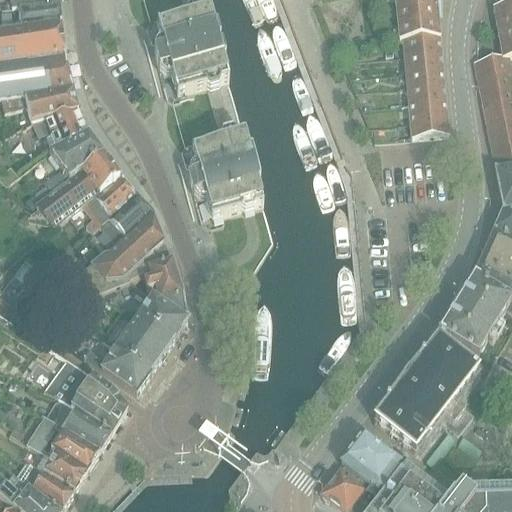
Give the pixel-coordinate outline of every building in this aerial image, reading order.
[(0,15),(18,13),(58,11),(56,0),(9,0),(10,8),(0,9),(0,12),(0,13),(0,15)] [(435,0),(394,0),(398,45),(403,45),(439,41),(435,0)] [(505,3),(493,5),(494,13),(506,10),(505,3)] [(494,13),(493,13),(497,38),(511,35),(511,9),(506,10),(494,13)] [(18,13),(20,33),(61,29),(58,11),(18,13)] [(205,93),(228,87),(208,15),(157,29),(162,48),(165,59),(156,62),(156,61),(154,62),(158,74),(160,73),(168,70),(177,101),(191,97),(205,93)] [(0,70),(67,61),(61,29),(20,33),(0,34),(0,70)] [(511,35),(497,38),(501,62),(508,61),(511,60),(511,35)] [(439,41),(403,45),(404,61),(441,57),(439,41)] [(441,57),(404,61),(406,77),(442,73),(441,57)] [(0,106),(23,102),(72,93),(67,61),(0,70),(0,106)] [(501,62),(474,68),(478,85),(511,79),(508,61),(501,62)] [(442,73),(406,77),(407,92),(443,89),(442,73)] [(511,80),(511,79),(478,85),(481,103),(511,96),(511,80)] [(443,89),(407,92),(409,108),(445,105),(443,89)] [(30,127),(33,127),(44,123),(78,114),(72,93),(23,102),(0,106),(2,116),(25,110),(30,127)] [(511,96),(481,103),(485,120),(511,114),(511,96)] [(445,105),(409,108),(412,144),(448,140),(445,105)] [(50,136),(57,154),(88,138),(78,114),(44,123),(33,127),(38,140),(50,136)] [(511,114),(485,120),(488,138),(511,133),(511,114)] [(511,133),(488,138),(492,155),(511,151),(511,133)] [(43,188),(51,200),(103,159),(88,138),(57,154),(48,159),(60,176),(43,188)] [(253,214),(263,211),(243,139),(191,153),(200,184),(191,186),(189,186),(192,198),(194,198),(194,197),(203,195),(211,225),(219,223),(242,217),(253,214)] [(511,151),(492,155),(493,161),(496,177),(511,174),(511,151)] [(80,214),(88,207),(120,182),(103,159),(51,200),(35,212),(54,235),(56,233),(55,233),(79,213),(80,214)] [(511,174),(496,177),(498,188),(500,198),(504,217),(511,215),(511,174)] [(97,234),(107,226),(121,215),(124,217),(128,213),(126,210),(136,200),(120,182),(88,207),(98,220),(84,232),(91,240),(97,234)] [(107,226),(97,234),(114,253),(125,245),(152,219),(136,200),(126,210),(128,213),(124,217),(121,215),(107,226)] [(503,218),(495,238),(511,246),(511,215),(504,217),(503,217),(503,218)] [(114,253),(61,294),(78,307),(129,287),(127,286),(148,275),(148,274),(171,266),(170,264),(152,219),(125,245),(114,253)] [(511,246),(495,238),(484,261),(511,273),(511,246)] [(82,246),(75,253),(81,261),(89,255),(82,246)] [(511,273),(484,261),(474,283),(511,306),(511,303),(511,273)] [(156,296),(159,306),(182,299),(172,266),(171,266),(148,274),(148,275),(151,285),(144,287),(147,299),(156,296)] [(458,310),(441,338),(478,360),(487,345),(492,347),(495,342),(497,343),(501,336),(504,330),(498,326),(511,306),(474,283),(458,310)] [(151,303),(138,323),(174,347),(187,327),(182,299),(159,306),(158,308),(151,303)] [(138,323),(115,356),(151,381),(174,347),(138,323)] [(63,350),(71,338),(58,329),(50,340),(63,350)] [(388,408),(374,426),(415,458),(438,427),(457,442),(473,421),(454,407),(479,376),(437,344),(424,361),(423,360),(421,360),(420,361),(421,363),(408,380),(401,388),(388,405),(387,405),(386,406),(386,407),(388,408)] [(150,381),(151,381),(115,356),(106,368),(89,356),(83,365),(135,401),(150,381)] [(43,399),(58,405),(61,406),(111,440),(126,414),(112,397),(92,381),(91,382),(67,365),(43,399)] [(41,420),(41,421),(56,430),(54,433),(62,438),(99,459),(111,440),(61,406),(58,405),(47,423),(41,420)] [(46,424),(29,452),(47,462),(51,456),(86,479),(99,459),(62,438),(54,433),(56,430),(46,424)] [(13,432),(9,440),(19,445),(23,437),(13,432)] [(368,491),(351,511),(511,511),(511,503),(475,506),(454,489),(441,507),(400,475),(398,478),(394,475),(403,463),(369,438),(366,442),(363,441),(346,463),(341,470),(343,472),(368,491)] [(47,462),(38,475),(42,478),(74,498),(75,497),(86,479),(51,456),(47,462)] [(12,479),(11,480),(16,486),(28,497),(49,511),(65,511),(74,498),(42,478),(38,475),(25,467),(19,477),(15,481),(12,479)] [(331,507),(336,511),(351,511),(368,491),(343,472),(340,476),(328,491),(322,494),(321,500),(324,506),(331,507)] [(0,502),(10,511),(49,511),(28,497),(16,486),(11,480),(4,488),(0,484),(0,502)]
